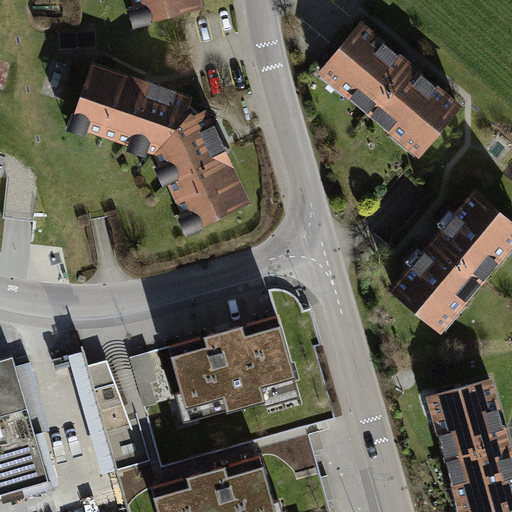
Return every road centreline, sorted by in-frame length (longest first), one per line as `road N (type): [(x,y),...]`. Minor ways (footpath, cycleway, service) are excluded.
road 1 (residential): [(319,245),(117,301),(0,296)]
road 2 (residential): [(319,245),(394,511)]
road 3 (residential): [(260,0),(319,245)]
